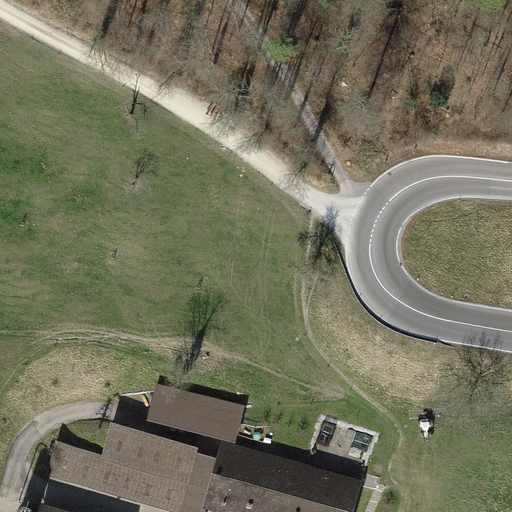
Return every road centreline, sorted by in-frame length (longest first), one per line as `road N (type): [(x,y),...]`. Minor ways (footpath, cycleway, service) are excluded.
road 1 (track): [(316,203),(192,111),(0,6)]
road 2 (tertiary): [(511,331),(403,304),(382,285),(370,251),(377,217),(408,186),(444,176),(511,181)]
road 3 (track): [(374,226),(233,0)]
